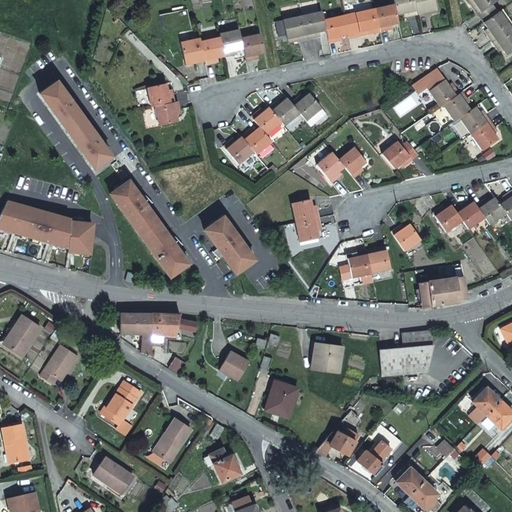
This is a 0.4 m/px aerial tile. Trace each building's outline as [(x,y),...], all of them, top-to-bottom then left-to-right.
[(401,14),(412,11),(409,0),(388,0),(389,2),(391,12),(401,10),(401,14)] [(409,0),(412,11),(422,9),(421,5),(430,3),(429,0),(409,0)] [(463,0),(478,20),(492,9),(485,0),(463,0)] [(389,2),(370,6),(375,29),(385,26),(384,23),(393,21),(391,12),(389,2)] [(375,29),(370,6),(338,13),(343,32),(364,27),(365,31),(375,29)] [(486,38),(505,24),(494,8),(492,9),(478,20),(483,27),(480,29),(486,38)] [(317,10),(297,14),(302,37),(314,35),(313,30),(322,28),(319,17),(317,10)] [(343,32),(338,13),(319,17),(322,28),(325,40),(334,38),(333,35),(343,32)] [(302,37),(297,14),(277,19),(282,38),(291,36),(293,40),(302,37)] [(511,43),(511,32),(505,24),(486,38),(492,46),(496,44),(501,52),(511,43)] [(364,27),(343,32),(344,36),(365,31),(364,27)] [(234,30),(215,35),(215,38),(220,57),(230,55),(229,51),(239,49),(236,38),(234,30)] [(236,38),(239,49),(241,61),(252,59),(251,55),(260,52),(256,34),(236,38)] [(196,43),(201,62),(201,65),(211,63),(210,59),(220,57),(215,38),(196,43)] [(190,61),(191,64),(201,62),(196,43),(195,39),(176,44),(181,63),(190,61)] [(423,85),(425,87),(440,76),(433,66),(408,84),(413,92),(423,85)] [(425,87),(437,104),(440,102),(455,90),(449,82),(446,84),(440,76),(425,87)] [(110,155),(56,80),(39,93),(93,168),(110,155)] [(165,93),(163,84),(144,88),(148,108),(152,107),(171,103),(169,93),(165,93)] [(455,90),(440,102),(452,118),(457,114),(467,107),(460,98),(463,97),(457,89),(455,90)] [(296,95),(288,102),(297,111),(308,125),(323,112),(306,91),(298,97),(296,95)] [(274,99),(266,106),(279,121),(281,124),(297,111),(288,102),(284,97),(277,103),(274,99)] [(174,102),(171,103),(152,107),(156,127),(176,122),(173,112),(177,112),(174,102)] [(467,107),(457,114),(463,123),(468,131),(487,117),(481,109),(478,111),(472,103),(467,107)] [(248,116),(255,125),(263,134),(279,121),(266,106),(258,112),(256,110),(248,116)] [(463,123),(457,114),(452,118),(450,119),(456,127),(463,123)] [(487,117),(468,131),(479,148),(496,136),(490,128),(493,126),(487,117)] [(246,128),(238,135),(252,150),(254,153),(269,140),(263,134),(255,125),(249,131),(246,128)] [(252,150),(238,135),(230,141),(228,139),(221,145),(236,163),(252,150)] [(412,147),(404,137),(398,142),(395,138),(380,151),(392,166),(400,160),(402,162),(415,151),(412,147)] [(343,165),(351,175),(359,169),(357,166),(364,160),(352,145),(336,158),(343,165)] [(336,158),(330,150),(314,163),(329,181),(337,174),(335,171),(343,165),(336,158)] [(141,198),(127,179),(110,192),(169,276),(188,262),(174,244),(179,241),(174,236),(170,239),(145,203),(149,200),(145,195),(141,198)] [(511,185),(504,191),(506,194),(498,200),(505,209),(510,216),(511,214),(511,185)] [(498,200),(493,193),(485,198),(482,196),(474,201),(484,215),(488,221),(505,209),(498,200)] [(289,201),(293,221),(317,215),(315,205),(312,206),(310,197),(289,201)] [(468,226),(484,215),(474,201),(471,197),(463,202),(461,200),(453,206),(462,218),(468,226)] [(70,218),(6,201),(0,213),(0,228),(67,247),(67,249),(89,251),(91,223),(70,221),(70,218)] [(453,206),(449,201),(442,207),(440,204),(431,210),(445,229),(462,218),(453,206)] [(317,215),(293,221),(298,240),(318,235),(316,226),(319,225),(317,215)] [(221,254),(236,274),(255,259),(223,216),(204,230),(217,249),(213,252),(217,257),(221,254)] [(398,224),(389,230),(403,249),(420,237),(408,221),(400,227),(398,224)] [(366,250),(370,270),(389,267),(384,243),(374,245),(375,249),(366,250)] [(349,275),(370,270),(366,250),(365,247),(345,251),(347,262),(349,275)] [(421,299),(422,304),(424,304),(425,306),(431,305),(431,306),(459,301),(459,299),(468,298),(466,290),(463,276),(419,282),(419,286),(421,299)] [(23,314),(14,328),(17,329),(7,344),(23,355),(42,325),(23,314)] [(143,352),(153,353),(154,342),(154,333),(155,314),(121,314),(121,333),(133,333),(133,339),(142,339),(143,352)] [(155,314),(154,333),(166,333),(179,333),(180,317),(180,314),(155,314)] [(511,337),(511,322),(502,328),(508,338),(510,337),(511,337)] [(17,329),(14,328),(12,326),(2,341),(7,344),(17,329)] [(432,345),(431,330),(402,332),(403,346),(380,349),(383,375),(427,372),(432,345)] [(277,335),(269,332),(266,341),(275,344),(277,335)] [(166,333),(154,333),(154,342),(165,342),(166,333)] [(263,338),(255,336),(253,344),(261,346),(263,338)] [(53,357),(71,368),(80,354),(63,343),(53,357)] [(316,354),(314,368),(341,373),(345,347),(321,343),(319,354),(316,354)] [(249,361),(231,349),(219,368),(237,379),(249,361)] [(64,379),(71,368),(53,357),(42,373),(55,382),(59,376),(64,379)] [(115,395),(133,406),(143,392),(125,380),(115,395)] [(288,417),(297,389),(276,381),(272,394),(270,393),(265,409),(288,417)] [(469,414),(477,422),(486,413),(501,397),(486,384),(471,399),(477,405),(469,414)] [(124,418),(133,406),(115,395),(103,412),(120,423),(118,427),(128,433),(134,424),(124,418)] [(511,407),(501,397),(486,413),(499,425),(511,411),(511,407)] [(193,429),(177,418),(168,433),(169,434),(158,452),(171,461),(193,429)] [(0,426),(0,436),(1,443),(4,442),(8,461),(25,457),(18,422),(0,426)] [(225,426),(218,422),(211,434),(218,438),(225,426)] [(502,430),(493,439),(499,444),(508,435),(502,430)] [(343,442),(347,438),(337,432),(336,433),(333,431),(315,450),(325,455),(331,445),(338,450),(343,442)] [(359,446),(347,438),(343,442),(338,450),(348,455),(350,453),(352,455),(359,446)] [(444,457),(447,454),(451,449),(441,440),(434,448),(444,457)] [(223,481),(239,473),(231,456),(227,458),(222,449),(203,459),(208,468),(215,464),(223,481)] [(356,460),(375,476),(384,466),(382,465),(384,463),(381,461),(379,462),(365,451),(356,460)] [(134,476),(107,457),(95,475),(122,494),(134,476)] [(18,466),(20,474),(32,472),(30,463),(18,466)] [(392,478),(409,494),(422,480),(406,464),(392,478)] [(422,480),(409,494),(419,504),(423,507),(426,511),(437,500),(433,496),(436,493),(422,480)] [(31,491),(4,498),(7,511),(32,511),(32,510),(36,509),(31,491)] [(236,511),(256,511),(254,504),(251,505),(247,495),(232,502),(236,511)]
